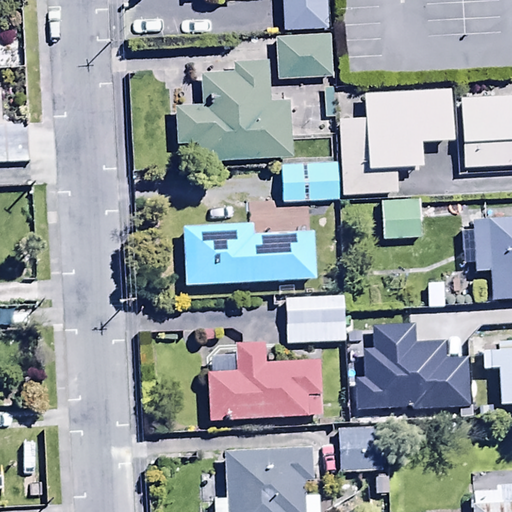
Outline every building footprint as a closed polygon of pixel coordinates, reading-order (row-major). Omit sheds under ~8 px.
[(323,0),(278,0),(279,11),(323,10),(323,0)] [(272,59),(328,58),(327,15),(271,16),(272,59)] [(511,97),(458,98),(460,167),(511,167),(511,97)] [(0,165),(27,165),(27,138),(0,139),(0,165)] [(281,181),(335,179),(334,146),(280,148),(281,181)] [(419,219),(416,179),(373,182),(376,222),(419,219)] [(182,268),(308,262),(306,216),(256,219),(255,210),(179,214),(182,268)] [(511,301),(511,215),(473,217),(473,229),(461,230),(463,268),(474,267),(474,274),(488,273),(489,303),(511,301)] [(283,325),(341,323),(339,277),(281,279),(283,325)] [(485,308),(442,310),(442,315),(423,316),(421,327),(425,327),(425,332),(439,331),(440,344),(450,344),(451,358),(480,357),(479,340),(486,340),(485,308)] [(203,353),(206,403),(321,396),(318,347),(264,350),(262,324),(232,325),(233,351),(203,353)] [(499,352),(483,352),(483,370),(496,370),(497,405),(511,404),(511,341),(498,342),(499,352)] [(376,405),(335,406),(336,455),(377,454),(376,405)] [(310,452),(224,454),(226,500),(213,500),(213,511),(319,511),(319,498),(303,498),(302,483),(311,483),(310,452)] [(428,511),(429,492),(390,492),(390,511),(428,511)]
